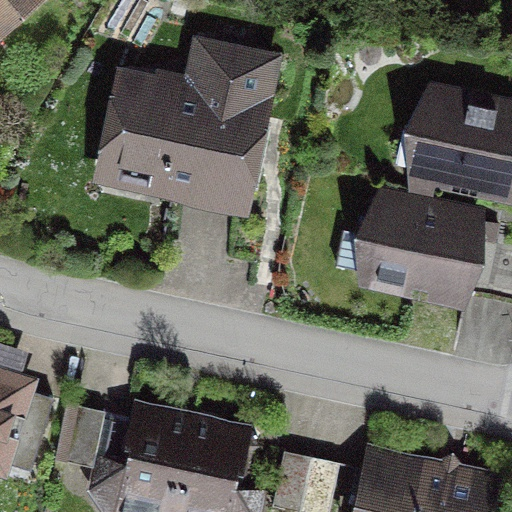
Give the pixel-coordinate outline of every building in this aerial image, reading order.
[(0,0),(0,27),(31,0),(0,0)] [(190,89),(126,75),(106,171),(239,199),(269,58),(200,43),(190,89)] [(511,110),(432,94),(412,189),(431,193),(436,169),(511,184),(511,110)] [(343,227),(335,265),(492,297),(503,241),(477,235),(481,219),(428,208),(431,193),(412,189),(409,204),(381,198),(378,215),(360,211),(356,229),(343,227)] [(511,242),(503,241),(492,297),(511,301),(511,242)] [(0,372),(0,441),(1,439),(29,446),(46,387),(0,372)] [(105,408),(77,402),(65,457),(93,463),(105,408)] [(133,511),(170,511),(190,421),(129,407),(107,506),(133,511)] [(226,511),(243,432),(190,421),(170,511),(226,511)] [(311,453),(284,447),(272,503),(299,509),(311,453)] [(327,511),(339,459),(311,453),(299,509),(312,511),(327,511)] [(481,511),(490,478),(382,453),(367,511),(481,511)]
